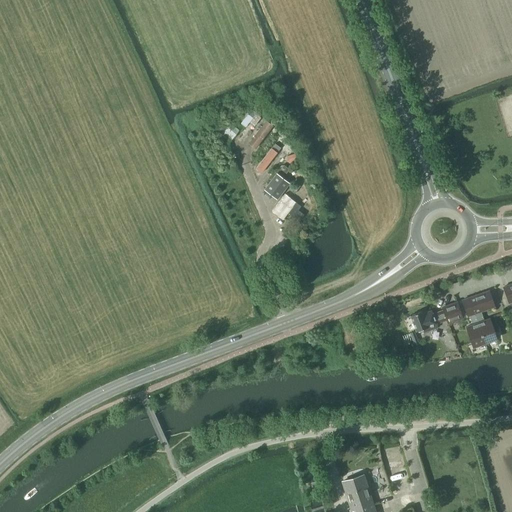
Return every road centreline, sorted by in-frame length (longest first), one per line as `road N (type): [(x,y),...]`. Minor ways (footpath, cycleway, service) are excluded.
road 1 (primary): [(0,464),(103,392),(383,279)]
road 2 (unclassified): [(511,417),(278,440),(182,481)]
road 3 (primary): [(421,159),(361,0)]
road 4 (unknown): [(287,322),(245,160)]
